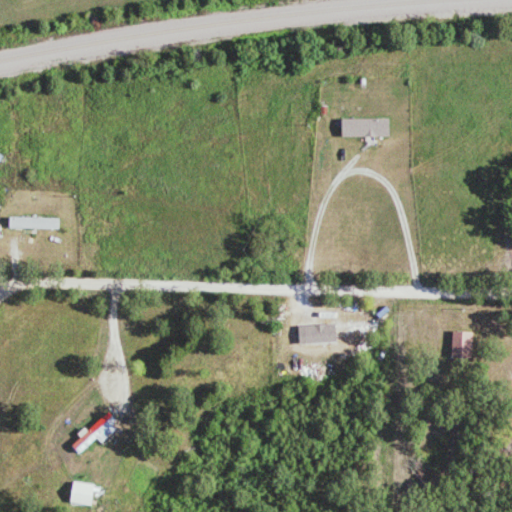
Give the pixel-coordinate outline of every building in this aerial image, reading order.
[(387,136),(387,118),(339,119),(339,137),(387,136)] [(58,219),(7,217),(7,228),(58,230),(58,219)] [(470,332),(451,331),(450,356),(468,357),(470,332)] [(114,421),(107,411),(77,436),(79,439),(71,446),(77,453),(97,437),(100,441),(111,431),(107,427),(114,421)] [(67,502),(91,506),(92,497),(97,498),(99,486),(71,482),(67,502)]
